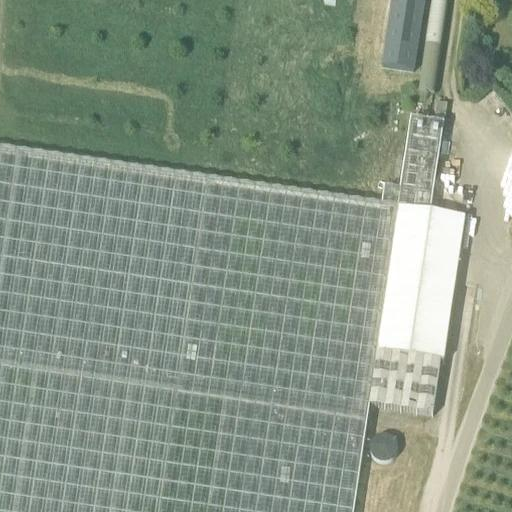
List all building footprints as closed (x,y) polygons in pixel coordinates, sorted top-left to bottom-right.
[(392,0),(382,69),(413,74),(424,0),(392,0)] [(431,0),(417,93),(432,96),(447,0),(431,0)] [(444,123),(447,107),(437,105),(434,122),(444,123)] [(399,212),(431,216),(444,127),(412,123),(402,196),(399,212)] [(378,356),(399,212),(402,196),(384,193),(381,210),(0,152),(0,511),(354,511),(370,409),(433,418),(441,365),(378,356)] [(431,216),(399,212),(378,356),(441,365),(443,365),(465,221),(431,216)]
